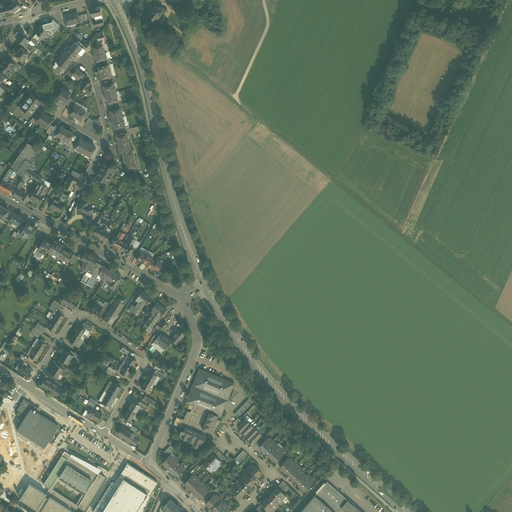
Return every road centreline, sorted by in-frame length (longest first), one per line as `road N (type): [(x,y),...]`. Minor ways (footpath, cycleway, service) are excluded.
road 1 (track): [(511,326),(235,99),(268,22),(262,0)]
road 2 (primary): [(205,284),(280,394),(407,511)]
road 3 (primary): [(115,0),(205,284)]
road 4 (residential): [(103,435),(145,356),(85,315),(73,317),(29,387)]
road 5 (residential): [(153,467),(196,349),(184,292)]
road 6 (residential): [(57,229),(184,292)]
